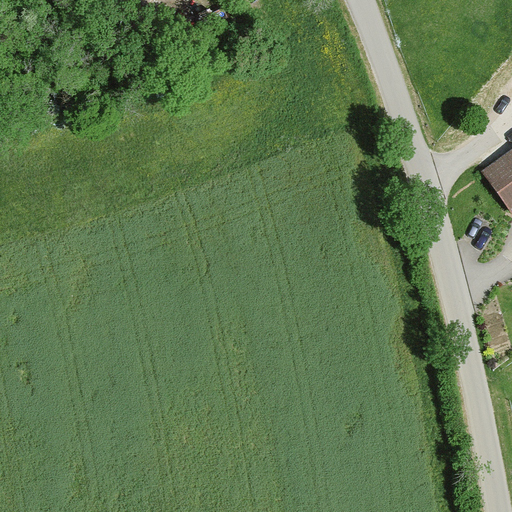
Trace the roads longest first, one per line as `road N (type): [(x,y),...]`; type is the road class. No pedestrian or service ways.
road 1 (unclassified): [(501,511),(444,244),(362,0)]
road 2 (track): [(422,179),(511,99)]
